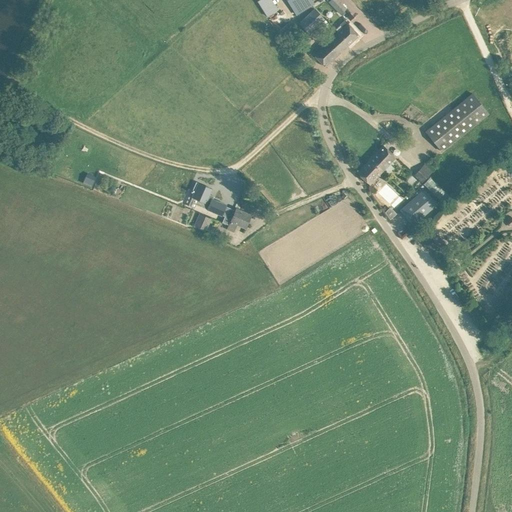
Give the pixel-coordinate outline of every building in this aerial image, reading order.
[(274,0),(258,0),(267,16),(279,9),(274,0)] [(286,0),(296,15),(314,3),(311,0),(286,0)] [(330,0),(329,1),(340,13),(346,8),(338,0),(330,0)] [(314,8),(298,22),(309,33),(325,19),(314,8)] [(347,24),(337,32),(348,45),(358,36),(347,24)] [(313,55),(324,66),(324,67),(348,45),(337,32),(313,55)] [(425,131),(442,151),(488,114),(472,93),(425,131)] [(369,160),(382,172),(396,157),(383,145),(369,160)] [(369,160),(357,173),(369,185),(382,172),(369,160)] [(426,162),(413,174),(421,182),(433,169),(426,162)] [(196,182),(191,192),(193,193),(199,196),(195,204),(195,205),(196,205),(208,210),(214,213),(222,216),(222,215),(226,206),(226,205),(213,199),(212,199),(214,196),(209,194),(212,189),(196,182)] [(400,210),(412,225),(413,225),(437,205),(424,189),(400,210)] [(250,215),(236,209),(231,220),(227,229),(233,231),(235,226),(234,225),(234,223),(245,228),(250,215)] [(389,220),(396,215),(391,210),(387,210),(384,213),(389,220)] [(199,213),(194,224),(206,229),(211,218),(199,213)]
